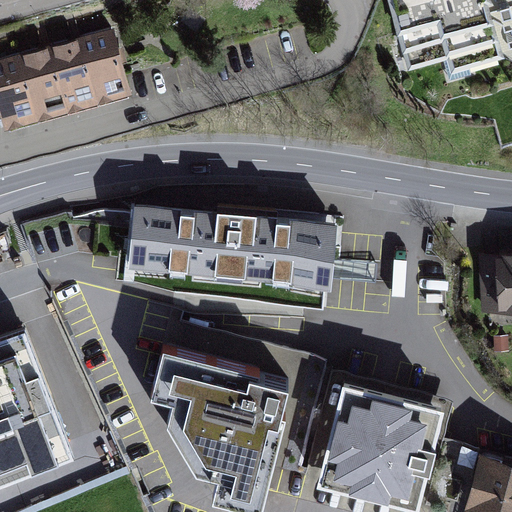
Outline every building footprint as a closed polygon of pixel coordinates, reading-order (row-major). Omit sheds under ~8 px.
[(491,0),(392,0),(410,67),(457,55),(461,69),(506,57),(491,0)] [(123,23),(90,31),(107,99),(140,91),(123,23)] [(90,31),(57,39),(74,107),(107,99),(90,31)] [(57,39),(24,47),(41,115),(74,107),(57,39)] [(24,47),(0,53),(0,88),(9,123),(41,115),(24,47)] [(334,213),(132,196),(126,263),(328,280),(334,213)] [(511,250),(481,252),(485,312),(511,310),(511,250)] [(30,318),(0,328),(0,476),(77,449),(30,318)] [(297,371),(167,338),(153,392),(173,397),(169,414),(201,467),(221,472),(216,491),(263,503),(297,371)] [(453,398),(346,372),(321,475),(429,500),(453,398)] [(314,403),(305,465),(319,467),(329,406),(314,403)] [(511,511),(511,452),(483,445),(467,508),(482,511),(511,511)]
